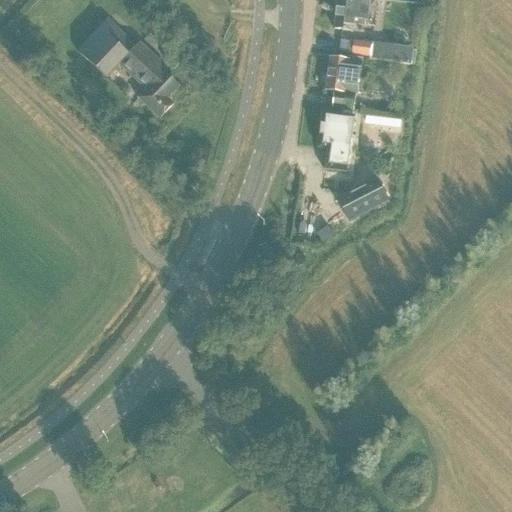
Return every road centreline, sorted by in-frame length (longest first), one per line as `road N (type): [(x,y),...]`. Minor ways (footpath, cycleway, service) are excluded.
road 1 (tertiary): [(0,497),(97,425),(211,283),(259,175),(291,0)]
road 2 (track): [(206,290),(176,277),(140,243),(105,171),(0,70)]
